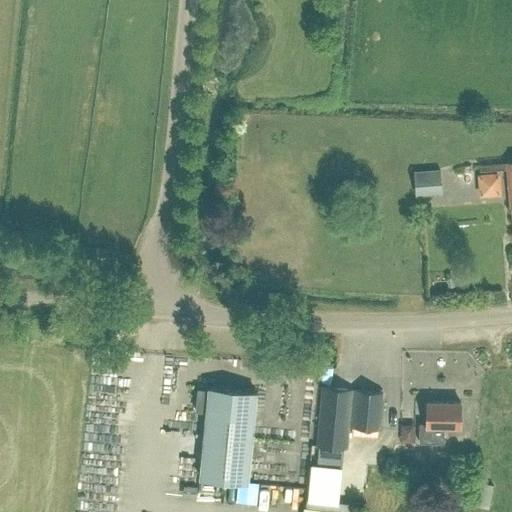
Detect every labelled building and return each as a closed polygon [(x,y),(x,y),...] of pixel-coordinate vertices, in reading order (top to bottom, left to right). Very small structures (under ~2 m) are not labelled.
[(473,195),(495,194),(494,167),(472,168),(473,195)] [(446,196),(444,179),(420,181),(421,199),(446,196)] [(430,282),(431,239),(412,239),(412,257),(421,257),(421,282),(430,282)] [(484,261),(471,260),(470,276),(483,276),(484,261)] [(346,447),(352,388),(322,385),(316,444),(346,447)] [(247,481),(256,391),(208,386),(208,388),(197,387),(195,409),(206,410),(199,476),(247,481)] [(382,395),(352,392),(348,431),(379,433),(382,395)] [(460,401),(426,401),(426,424),(419,424),(419,442),(443,442),(444,426),(460,426),(460,401)] [(395,450),(397,438),(387,437),(385,449),(395,450)] [(371,466),(368,487),(400,492),(403,472),(371,466)] [(466,479),(463,506),(483,508),(486,482),(466,479)] [(414,483),(411,499),(430,502),(433,486),(414,483)]
